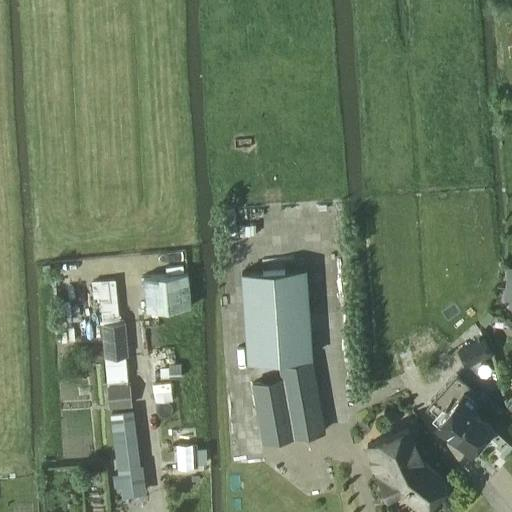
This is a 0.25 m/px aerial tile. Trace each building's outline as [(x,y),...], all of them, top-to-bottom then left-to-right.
[(307,271),(247,275),(252,360),(312,356),(307,271)] [(167,279),(143,281),(146,308),(147,308),(160,307),(170,306),(170,305),(199,302),(196,274),(167,277),(167,279)] [(120,322),(116,279),(91,281),(94,308),(101,307),(103,323),(101,324),(104,358),(105,357),(107,379),(128,377),(126,356),(128,355),(125,321),(120,322)] [(488,312),(479,323),(486,328),(495,317),(488,312)] [(492,354),(485,337),(459,350),(467,366),(492,354)] [(281,376),(253,381),(264,442),(325,431),(312,358),(279,364),(281,376)] [(182,377),(182,363),(169,363),(170,378),(182,377)] [(137,402),(135,385),(108,388),(109,405),(137,402)] [(464,390),(437,419),(437,420),(462,442),(467,447),(487,424),(470,408),(476,401),(464,390)] [(141,471),(133,408),(112,411),(123,496),(134,495),(131,472),(141,471)] [(410,428),(370,446),(380,469),(387,487),(392,497),(404,492),(418,504),(442,478),(434,470),(424,461),(410,428)] [(207,452),(197,452),(197,463),(207,463),(207,452)]
